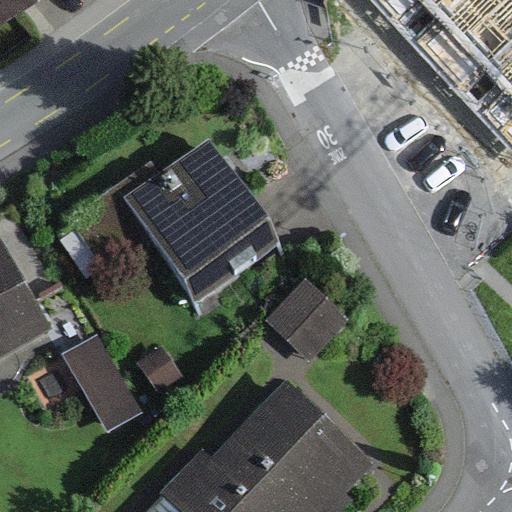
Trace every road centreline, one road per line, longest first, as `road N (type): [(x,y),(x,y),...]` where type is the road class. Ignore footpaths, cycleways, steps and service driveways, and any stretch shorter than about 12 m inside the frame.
road 1 (residential): [(249,0),(511,436)]
road 2 (residential): [(182,0),(78,83),(0,129)]
